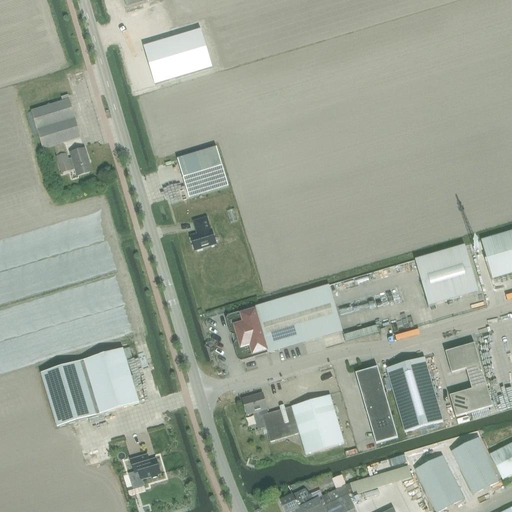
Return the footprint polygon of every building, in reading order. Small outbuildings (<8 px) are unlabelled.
[(201,30),(143,47),(155,85),(212,68),(201,30)] [(92,172),(89,163),(85,149),(70,153),(72,159),(69,160),(64,144),(81,138),(69,100),(69,99),(68,96),(61,98),(63,102),(31,112),(43,150),(54,147),(57,158),(62,174),(75,169),(77,177),(92,172)] [(217,148),(178,160),(190,199),(228,187),(217,148)] [(193,222),(196,231),(197,231),(198,234),(191,237),(195,251),(216,245),(212,230),(211,231),(207,218),(193,222)] [(511,234),(483,243),(494,281),(511,275),(511,234)] [(478,293),(465,246),(415,260),(428,307),(478,293)] [(226,319),(230,334),(234,336),(236,341),(235,342),(233,345),(238,360),(241,362),(304,343),(342,332),(329,286),(228,316),(226,319)] [(465,371),(480,366),(474,345),(461,349),(465,371)] [(129,348),(123,350),(126,360),(132,358),(129,348)] [(452,375),(465,371),(461,349),(445,353),(452,375)] [(139,404),(126,360),(123,350),(84,361),(100,415),(139,404)] [(443,421),(425,358),(386,370),(404,433),(443,421)] [(84,361),(41,374),(57,428),(73,423),(100,415),(84,361)] [(471,391),(486,386),(480,366),(465,371),(471,391)] [(356,376),(359,387),(381,381),(378,369),(356,376)] [(381,381),(359,387),(363,399),(385,392),(381,381)] [(465,393),(471,415),(492,408),(486,386),(471,391),(465,393)] [(363,399),(366,410),(388,404),(385,392),(363,399)] [(456,419),(471,415),(465,393),(450,397),(456,419)] [(263,394),(242,400),(247,416),(256,413),(261,429),(266,428),(270,443),(300,434),(306,455),(346,444),(332,397),(269,415),(267,410),(263,394)] [(370,422),(391,416),(388,404),(366,410),(370,422)] [(373,433),(395,427),(391,416),(370,422),(373,433)] [(395,427),(373,433),(376,445),(398,439),(395,427)] [(453,452),(474,496),(500,483),(492,466),(493,465),(480,439),(453,452)] [(511,444),(490,455),(503,481),(511,475),(511,444)] [(150,460),(148,454),(130,460),(134,475),(138,474),(141,481),(151,478),(151,480),(159,478),(158,476),(162,475),(157,458),(150,460)] [(440,511),(465,500),(444,458),(416,472),(436,511),(440,511)] [(298,493),(280,501),(285,511),(354,511),(348,496),(354,494),(351,484),(344,487),(314,501),(311,495),(310,495),(305,489),(298,493)]
